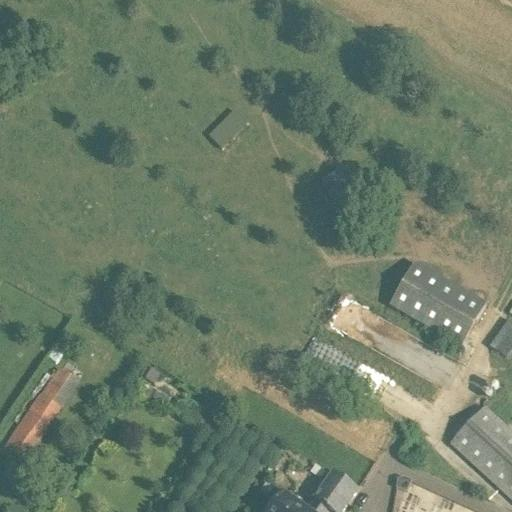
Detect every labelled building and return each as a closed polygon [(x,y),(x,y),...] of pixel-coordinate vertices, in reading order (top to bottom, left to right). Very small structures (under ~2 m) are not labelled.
[(222,152),(248,126),(235,112),(209,138),(222,152)] [(341,168),(321,182),(332,199),(353,186),(341,168)] [(388,311),(463,354),(488,309),(414,267),(388,311)] [(329,331),(444,379),(452,360),(337,311),(329,331)] [(511,360),(511,324),(508,322),(489,349),(510,363),(511,360)] [(3,449),(25,465),(62,411),(59,410),(78,384),(59,371),(41,397),(40,396),(3,449)] [(511,503),(511,433),(485,408),(450,446),(511,503)] [(315,499),(307,510),(309,511),(345,511),(359,493),(333,474),(318,494),(319,495),(316,500),(315,499)] [(412,482),(404,479),(398,481),(396,496),(405,498),(412,482)] [(309,511),(307,510),(283,493),(268,511),(309,511)]
